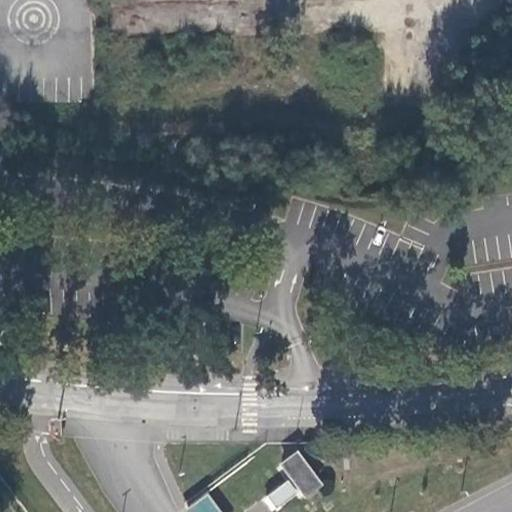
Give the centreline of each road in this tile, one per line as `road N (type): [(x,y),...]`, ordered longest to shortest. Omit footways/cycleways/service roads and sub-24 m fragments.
road 1 (unclassified): [(0,399),(251,415),(511,393)]
road 2 (unknown): [(476,0),(348,12),(80,15)]
road 3 (unclassified): [(75,0),(75,42),(58,59),(35,64),(8,53),(0,35)]
